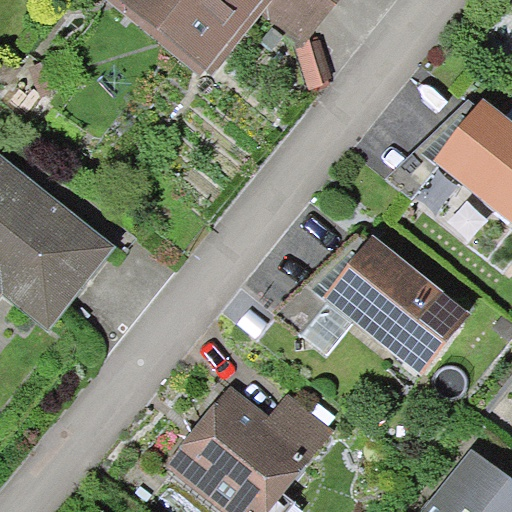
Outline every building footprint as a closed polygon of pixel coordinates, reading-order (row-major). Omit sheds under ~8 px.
[(107,0),(207,80),(261,13),(302,46),(338,0),(107,0)] [(511,120),(482,97),(433,160),(511,221),(511,120)] [(116,245),(0,152),(0,298),(2,296),(47,331),(116,245)] [(373,235),(324,297),(420,373),(469,311),(373,235)] [(230,385),(164,466),(220,511),(266,511),(282,493),(333,429),(287,392),(268,416),(230,385)] [(511,511),(511,478),(473,447),(421,511),(511,511)] [(286,511),(294,502),(282,493),(266,511),(286,511)]
